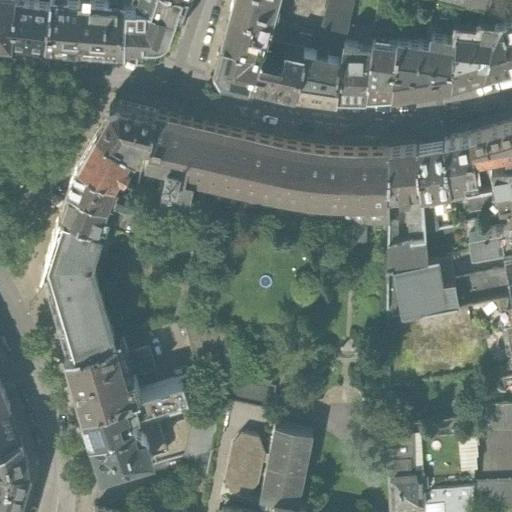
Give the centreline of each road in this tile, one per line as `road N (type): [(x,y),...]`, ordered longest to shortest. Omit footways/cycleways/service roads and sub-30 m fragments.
road 1 (residential): [(182,84),(306,114),(386,121),(511,93)]
road 2 (residential): [(0,298),(38,375),(62,469),(58,511)]
road 3 (residential): [(0,65),(182,84)]
